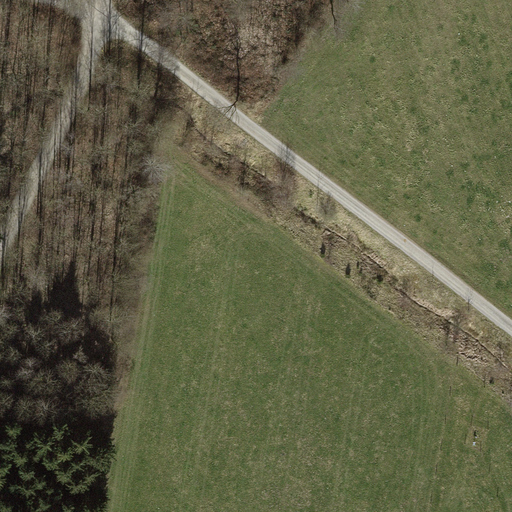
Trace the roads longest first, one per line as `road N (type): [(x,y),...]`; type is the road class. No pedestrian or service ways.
road 1 (track): [(511,327),(183,71),(64,0)]
road 2 (track): [(0,253),(76,91),(99,0)]
